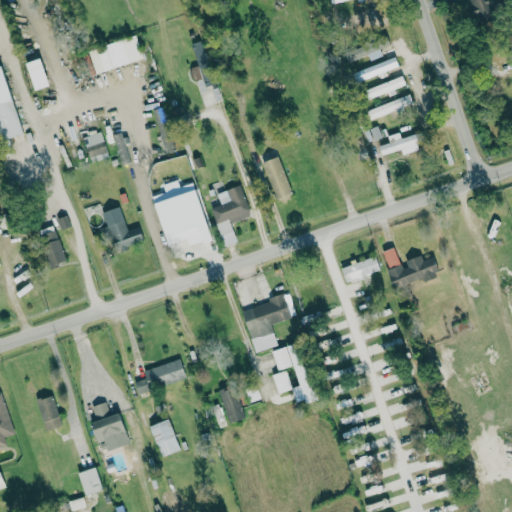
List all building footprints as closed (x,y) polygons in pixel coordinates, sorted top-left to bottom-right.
[(494,27),(497,3),(508,4),(508,0),(473,0),(471,24),(494,27)] [(378,21),(375,8),(348,15),(351,27),(378,21)] [(143,59),(136,35),(88,50),(95,73),(143,59)] [(370,61),(383,56),(377,41),(345,53),(349,62),(368,54),(370,61)] [(49,85),(40,58),(25,63),(34,90),(49,85)] [(398,67),(396,59),(361,68),(364,79),(379,74),(381,79),(388,77),(386,70),(398,67)] [(189,67),(193,81),(197,80),(199,89),(213,85),(207,62),(189,67)] [(0,66),(0,140),(22,134),(2,66),(0,66)] [(388,92),(389,93),(407,86),(403,76),(366,90),(369,99),(388,92)] [(370,118),(413,105),(411,96),(367,109),(370,118)] [(166,155),(180,151),(166,105),(152,110),(166,155)] [(402,139),(399,132),(389,136),(394,151),(401,148),(403,154),(426,145),(421,131),(402,139)] [(87,157),(106,152),(101,132),(83,136),(87,157)] [(123,140),(116,141),(120,164),(127,163),(123,140)] [(273,199),(290,195),(281,157),(264,161),(273,199)] [(152,196),(168,248),(181,244),(182,248),(205,241),(201,227),(207,225),(194,182),(179,186),(177,180),(163,184),(165,192),(152,196)] [(216,193),(221,205),(211,208),(223,247),(237,242),(231,223),(251,216),(241,185),(216,193)] [(102,212),(107,227),(105,227),(113,253),(144,243),(139,227),(127,231),(120,207),(102,212)] [(60,230),(70,226),(66,215),(56,219),(60,230)] [(40,230),(48,266),(64,263),(56,227),(40,230)] [(381,252),(395,289),(438,273),(433,257),(423,261),(421,255),(402,262),(396,246),(381,252)] [(380,270),(375,255),(351,264),(351,265),(341,268),(346,282),(380,270)] [(242,308),(254,352),(277,346),(271,322),(290,317),(284,297),(242,308)] [(321,318),(319,311),(302,318),(305,325),(321,318)] [(313,336),(325,333),(323,327),(312,330),(313,336)] [(317,342),(318,348),(334,346),(333,340),(317,342)] [(299,385),(292,387),(297,403),(305,400),(306,404),(317,400),(299,343),(287,346),(299,385)] [(273,351),(277,370),(291,367),(287,348),(273,351)] [(338,362),(337,355),(319,358),(320,365),(338,362)] [(138,395),(186,381),(180,360),(143,370),(146,378),(134,381),(138,395)] [(272,375),(278,393),(292,389),(286,370),(272,375)] [(332,396),(344,392),(342,384),(330,387),(332,396)] [(228,423),(244,419),(235,386),(220,390),(228,423)] [(0,446),(6,445),(4,437),(14,434),(1,392),(0,392),(0,446)] [(36,400),(45,431),(61,427),(52,396),(36,400)] [(91,424),(97,442),(125,433),(120,413),(110,416),(106,402),(92,407),(97,422),(91,424)] [(363,418),(361,411),(341,417),(343,424),(363,418)] [(180,450),(169,419),(150,427),(161,457),(180,450)] [(442,463),(440,457),(425,463),(427,469),(442,463)] [(103,490),(95,467),(78,473),(85,496),(103,490)] [(358,478),(361,484),(377,478),(375,472),(358,478)] [(427,479),(429,485),(448,478),(446,472),(427,479)] [(384,491),(382,485),(366,489),(368,495),(384,491)] [(448,496),(446,489),(433,494),(435,500),(448,496)] [(70,510),(86,508),(84,498),(69,500),(70,510)] [(370,510),(384,508),(383,501),(368,504),(370,510)] [(446,511),(458,508),(456,503),(443,507),(444,511),(446,511)]
